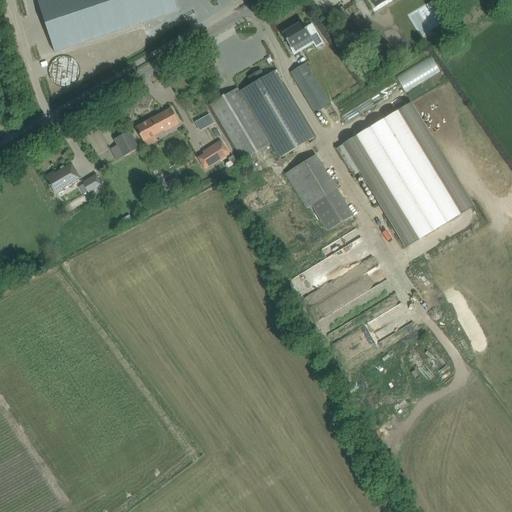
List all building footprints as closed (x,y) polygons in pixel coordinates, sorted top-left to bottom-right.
[(37,0),(55,53),(178,11),(174,0),(37,0)] [(434,1),(427,5),(431,10),(438,6),(434,1)] [(496,12),(488,16),(494,27),(502,23),(496,12)] [(316,47),(323,43),(312,24),(306,28),(302,22),(282,33),(291,48),(294,53),(295,54),(314,43),(316,47)] [(315,113),(330,104),(305,63),(290,72),(315,113)] [(315,136),(276,70),(240,91),(238,87),(209,104),(242,160),(270,143),(280,158),(315,136)] [(171,109),(136,128),(141,137),(143,141),(144,141),(155,135),(172,126),(172,127),(179,123),(176,118),(171,109)] [(138,149),(134,140),(129,132),(115,139),(124,156),(138,149)] [(204,153),(197,158),(205,170),(231,154),(221,140),(203,152),(204,153)] [(344,144),(336,149),(353,176),(361,171),(344,144)] [(353,215),(316,154),(284,173),(307,209),(312,206),(327,231),(353,215)] [(237,162),(233,155),(228,159),(230,161),(226,164),(229,168),(237,162)] [(62,189),(81,178),(77,171),(72,163),(55,173),(54,171),(45,176),(50,185),(56,195),(63,191),(62,189)] [(96,174),(82,182),(83,184),(79,186),(83,194),(88,191),(89,193),(90,192),(93,197),(103,190),(100,186),(103,185),(96,174)] [(176,177),(172,179),(178,190),(182,187),(176,177)] [(303,217),(294,224),(300,232),(302,231),(306,236),(313,231),(303,217)] [(378,285),(375,274),(356,281),(360,292),(378,285)] [(463,368),(474,362),(467,351),(457,357),(463,368)]
